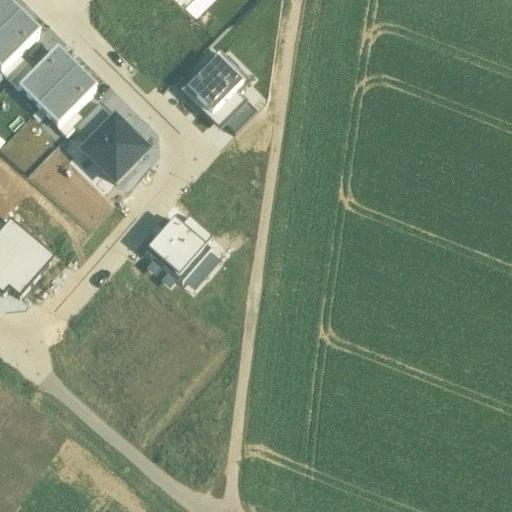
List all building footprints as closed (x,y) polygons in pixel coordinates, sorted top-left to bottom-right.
[(0,40),(21,19),(1,0),(0,1),(0,40)] [(40,38),(21,19),(0,40),(0,76),(1,78),(18,61),(40,38)] [(18,96),(38,115),(76,75),(57,56),(35,78),(18,96)] [(1,78),(9,87),(27,69),(18,61),(1,78)] [(214,63),(180,98),(194,111),(198,107),(216,124),(218,122),(239,101),(246,94),(214,63)] [(9,87),(18,96),(35,78),(27,69),(9,87)] [(97,95),(76,75),(38,115),(58,134),(75,117),(97,95)] [(218,122),(236,139),(256,118),(239,101),(218,122)] [(76,135),(92,151),(114,129),(117,126),(100,109),(84,126),(76,135)] [(75,117),(58,134),(67,143),(76,135),(84,126),(75,117)] [(92,151),(85,159),(116,189),(145,159),(135,149),(137,147),(127,137),(125,139),(114,129),(92,151)] [(205,252),(212,243),(189,223),(182,231),(205,252)] [(0,246),(11,234),(0,224),(0,246)] [(205,252),(182,231),(175,226),(146,259),(182,291),(211,257),(205,252)] [(50,268),(11,234),(0,246),(0,297),(3,301),(9,294),(20,303),(50,268)] [(145,273),(136,282),(163,305),(171,296),(145,273)] [(172,314),(163,305),(136,282),(130,277),(101,310),(143,347),(172,314)]
